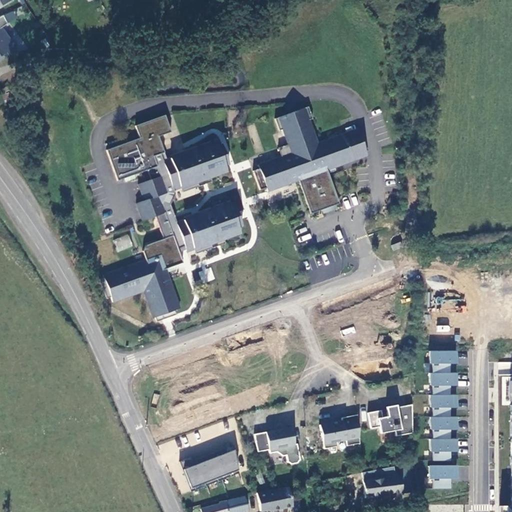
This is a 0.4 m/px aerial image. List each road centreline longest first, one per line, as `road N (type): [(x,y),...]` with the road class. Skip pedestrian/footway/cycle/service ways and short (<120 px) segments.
road 1 (tertiary): [(0,181),(83,311),(108,370)]
road 2 (residential): [(108,370),(299,299)]
road 3 (residential): [(477,346),(480,511)]
road 4 (tertiary): [(108,370),(172,511)]
